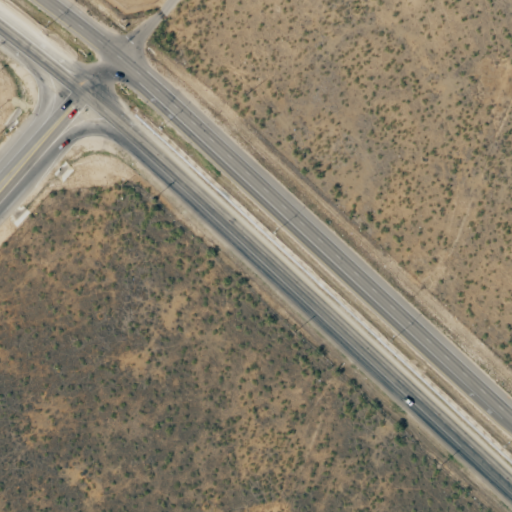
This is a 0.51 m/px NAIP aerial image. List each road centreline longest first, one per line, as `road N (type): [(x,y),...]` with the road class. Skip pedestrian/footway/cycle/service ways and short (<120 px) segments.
road 1 (trunk): [(0,29),(55,68),(511,481)]
road 2 (trunk): [(511,414),(119,57),(45,0)]
road 3 (secondary): [(0,188),(84,94)]
road 4 (trunk): [(16,41),(39,83),(39,130),(28,157)]
